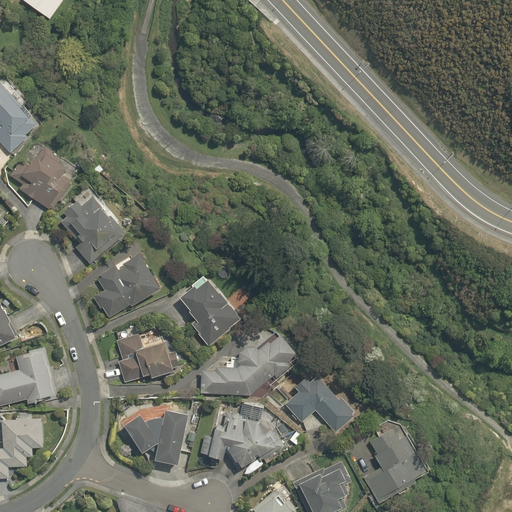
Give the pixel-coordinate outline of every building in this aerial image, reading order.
[(72,0),(24,0),(23,2),(57,24),(72,0)] [(8,84),(0,91),(0,141),(16,159),(49,128),(8,84)] [(87,173),(53,144),(35,166),(27,160),(9,181),(52,216),(87,173)] [(69,217),(61,223),(78,246),(75,248),(91,271),(135,238),(102,194),(84,207),(79,200),(65,211),(69,217)] [(146,253),(97,278),(105,293),(95,298),(107,323),(166,293),(146,253)] [(204,267),(172,290),(208,342),(241,320),(204,267)] [(0,343),(19,336),(4,297),(0,298),(0,343)] [(175,365),(164,336),(141,344),(135,327),(111,336),(118,356),(113,357),(123,385),(175,365)] [(233,358),(233,359),(239,365),(206,363),(205,392),(249,393),(266,372),(271,376),(282,363),(276,358),(287,345),(272,333),(259,350),(247,345),(246,345),(246,344),(245,344),(244,344),(243,344),(242,344),(241,344),(240,344),(239,344),(238,344),(237,345),(236,346),(235,346),(235,347),(234,347),(234,348),(233,349),(233,350),(232,351),(232,352),(232,353),(232,354),(232,355),(232,356),(232,357),(233,358)] [(0,375),(0,406),(28,400),(30,407),(60,401),(48,347),(19,354),(22,370),(0,375)] [(287,380),(296,390),(283,400),(301,421),(313,411),(330,431),(351,413),(334,393),(331,395),(310,370),(304,376),(299,371),(287,380)] [(235,466),(276,436),(269,427),(261,433),(249,416),(236,415),(236,406),(216,405),(213,434),(202,433),(199,454),(217,456),(219,443),(235,466)] [(179,412),(158,407),(151,438),(147,456),(168,461),(179,412)] [(150,437),(131,413),(117,424),(136,448),(150,437)] [(13,469),(32,469),(32,461),(51,461),(51,417),(5,417),(5,448),(0,447),(0,480),(13,481),(13,469)] [(392,422),(349,446),(364,473),(361,474),(372,494),(418,468),(392,422)] [(351,490),(338,460),(292,479),(306,511),(338,511),(332,498),(351,490)] [(283,511),(267,488),(244,503),(249,511),(283,511)]
